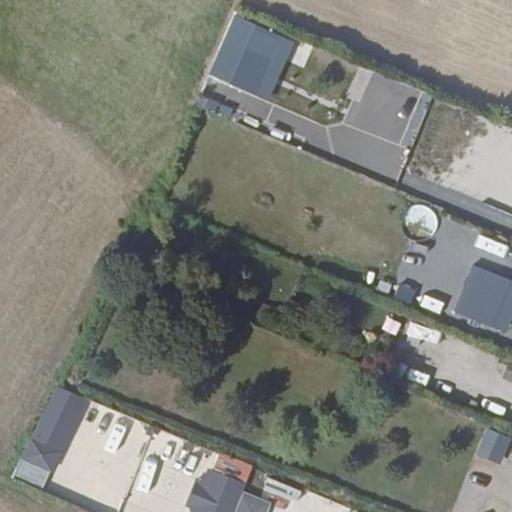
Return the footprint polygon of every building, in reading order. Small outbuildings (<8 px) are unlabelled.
[(224,81),(261,93),(280,32),(244,20),(224,81)] [(493,325),(511,277),(470,262),(452,310),(493,325)] [(394,296),(411,301),(415,286),(398,281),(394,296)] [(436,343),(441,331),(413,320),(408,332),(436,343)] [(511,383),(511,360),(507,359),(501,380),(511,383)] [(47,488),(86,397),(54,383),(15,475),(47,488)] [(477,454),(503,462),(511,435),(486,426),(477,454)]
